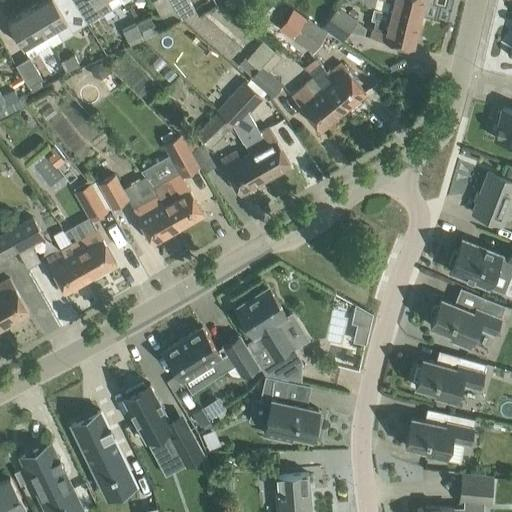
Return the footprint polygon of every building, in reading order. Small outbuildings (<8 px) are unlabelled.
[(55,0),(40,0),(30,7),(46,33),(53,45),(74,32),(73,30),(87,22),(74,0),(68,0),(59,6),(55,0)] [(74,0),(87,22),(112,7),(108,0),(74,0)] [(171,0),(182,18),(195,10),(189,0),(171,0)] [(375,0),(374,6),(420,18),(424,0),(375,0)] [(323,25),(343,39),(357,20),(337,5),(323,25)] [(420,18),(374,6),(372,17),(374,17),(370,35),(413,46),(420,18)] [(8,20),(28,53),(35,49),(37,53),(52,44),(46,33),(30,7),(8,20)] [(152,16),(123,24),(128,40),(157,33),(152,16)] [(307,17),(293,37),(302,44),(312,50),(326,31),(307,17)] [(61,60),(66,70),(80,64),(75,53),(61,60)] [(15,64),(28,86),(42,77),(28,56),(15,64)] [(323,86),(343,110),(366,91),(341,61),(327,72),(315,58),(306,65),(323,86)] [(261,64),(250,76),(272,95),(283,82),(261,64)] [(217,108),(218,109),(235,125),(262,96),(244,79),(217,108)] [(322,87),(315,93),(305,81),(291,93),(320,128),(343,110),(323,86),(322,87)] [(0,118),(26,106),(19,97),(18,96),(0,104),(0,118)] [(511,108),(503,106),(502,109),(497,109),(495,120),(499,122),(495,137),(511,140),(511,108)] [(196,132),(212,147),(234,124),(218,109),(196,132)] [(243,139),(250,151),(265,178),(291,163),(269,124),(243,139)] [(164,142),(180,169),(183,174),(200,164),(185,137),(186,137),(183,131),(164,142)] [(200,164),(204,171),(214,165),(201,143),(199,144),(193,133),(186,137),(185,137),(200,164)] [(265,178),(250,151),(240,157),(236,149),(221,158),(240,192),(265,178)] [(158,192),(178,227),(204,212),(183,174),(180,169),(153,184),(158,192)] [(477,199),(473,211),(491,218),(503,222),(511,225),(511,204),(510,203),(511,197),(511,178),(507,177),(489,170),(481,189),(480,192),(482,192),(479,199),(478,198),(477,199)] [(99,181),(112,205),(128,196),(115,172),(99,181)] [(90,178),(74,187),(90,215),(92,218),(107,209),(90,178)] [(158,192),(133,207),(153,241),(178,227),(158,192)] [(6,230),(14,242),(18,249),(44,235),(33,215),(6,230)] [(76,249),(91,276),(117,261),(92,218),(90,215),(65,229),(76,249)] [(6,230),(0,233),(0,259),(18,249),(14,242),(6,230)] [(451,265),(450,268),(504,291),(511,273),(511,246),(509,255),(462,237),(458,247),(457,250),(454,248),(448,264),(451,265)] [(91,276),(76,249),(66,255),(62,248),(46,256),(65,290),(91,276)] [(0,318),(4,325),(29,310),(10,277),(0,282),(0,318)] [(268,285),(236,305),(246,322),(254,335),(259,332),(266,343),(267,345),(275,358),(294,346),(295,346),(309,337),(292,310),(287,314),(268,285)] [(433,304),(430,312),(433,315),(430,323),(453,332),(451,338),(469,346),(477,325),(494,332),(506,304),(481,293),(474,310),(441,296),(438,304),(433,304)] [(373,311),(356,302),(352,320),(358,321),(354,340),(366,342),(373,311)] [(202,324),(163,349),(182,379),(213,359),(221,372),(236,362),(244,375),(261,365),(241,334),(240,334),(239,333),(224,343),(227,348),(221,353),(217,347),(202,324)] [(479,388),(486,361),(461,354),(457,366),(423,356),(421,364),(417,362),(413,376),(417,377),(415,384),(437,391),(435,396),(456,401),(461,384),(479,388)] [(264,432),(291,438),(292,432),(312,436),(313,431),(318,432),(322,414),(318,412),(319,407),(284,400),(289,378),(265,373),(260,399),(270,401),(264,432)] [(127,393),(123,395),(146,438),(160,431),(171,450),(176,447),(184,463),(203,453),(181,411),(169,418),(149,381),(145,383),(143,380),(126,389),(127,393)] [(209,416),(226,405),(219,395),(203,406),(209,416)] [(98,405),(69,418),(98,478),(127,464),(98,405)] [(469,442),(475,417),(449,411),(446,423),(412,415),(405,444),(428,449),(427,454),(447,458),(451,438),(469,442)] [(25,465),(14,470),(20,484),(31,479),(46,510),(59,503),(61,508),(67,505),(65,500),(77,495),(51,441),(20,456),(25,465)] [(163,483),(172,511),(214,511),(202,471),(163,483)] [(311,511),(310,488),(308,488),(307,472),(308,472),(308,471),(288,472),(275,473),(278,511),(311,511)] [(418,505),(418,511),(483,511),(484,502),(491,502),(494,475),(462,472),(460,499),(464,500),(463,505),(418,505)] [(0,511),(21,511),(27,510),(19,494),(10,476),(0,480),(0,511)]
